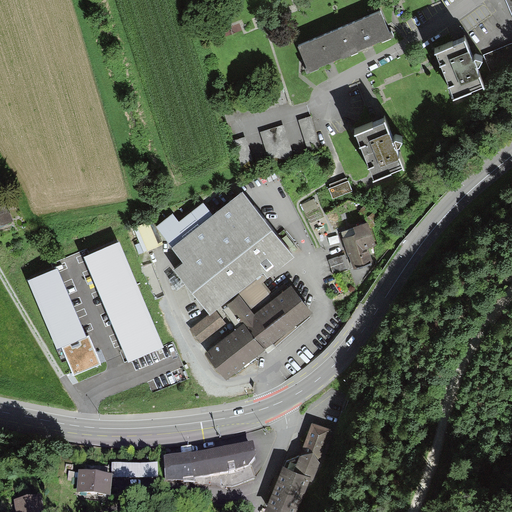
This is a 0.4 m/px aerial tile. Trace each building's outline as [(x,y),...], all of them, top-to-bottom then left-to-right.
[(511,0),(506,0),(511,14),(511,43),(486,55),(494,76),(511,68),(511,0)] [(293,46),(304,72),(392,35),(381,9),(293,46)] [(432,47),(452,96),(483,83),(476,64),(482,56),(472,56),(463,35),(432,47)] [(266,86),(268,93),(221,108),(225,122),(277,106),(273,92),(278,90),(275,83),(266,86)] [(310,116),(298,120),(307,146),(319,142),(310,116)] [(351,128),(371,177),(402,164),(394,145),(400,137),(391,137),(382,116),(351,128)] [(282,126),(260,133),(270,164),(292,157),(282,126)] [(231,141),(241,170),(254,165),(244,136),(231,141)] [(347,178),(330,185),(331,188),(329,189),(333,199),(352,191),(347,178)] [(225,218),(251,197),(248,194),(245,190),(214,215),(174,247),(177,251),(180,254),(225,218)] [(293,249),(251,197),(225,218),(180,254),(186,261),(178,268),(214,313),(293,249)] [(174,247),(214,215),(204,203),(180,222),(173,214),(158,226),(174,247)] [(0,225),(8,222),(0,204),(0,225)] [(151,219),(132,227),(142,252),(161,244),(151,219)] [(353,233),(340,238),(352,270),(372,262),(366,246),(376,242),(368,220),(351,226),(353,233)] [(163,347),(120,242),(84,257),(129,363),(163,347)] [(345,269),(340,255),(327,260),(331,274),(345,269)] [(62,348),(87,336),(58,268),(28,281),(57,349),(62,348)] [(290,287),(273,300),(259,283),(223,311),(237,328),(206,352),(225,376),(266,343),(308,310),(290,287)] [(212,321),(208,315),(190,329),(199,341),(223,322),(218,316),(212,321)] [(101,364),(89,335),(87,336),(62,348),(67,360),(74,375),(101,364)] [(62,363),(67,360),(62,348),(57,349),(62,363)] [(325,434),(309,428),(300,455),(317,460),(324,439),(327,439),(330,431),(327,430),(325,434)] [(190,460),(164,463),(165,479),(193,479),(227,472),(228,474),(234,473),(234,471),(246,469),(253,461),(251,449),(190,460)] [(300,455),(285,461),(266,507),(279,511),(290,511),(305,476),(309,478),(317,460),(300,455)] [(156,467),(139,468),(111,467),(111,478),(139,478),(157,477),(156,467)] [(94,473),(93,478),(80,477),(79,493),(106,496),(108,480),(103,479),(104,474),(94,473)] [(39,511),(38,511),(37,502),(15,505),(15,511),(56,511),(56,509),(39,511)]
